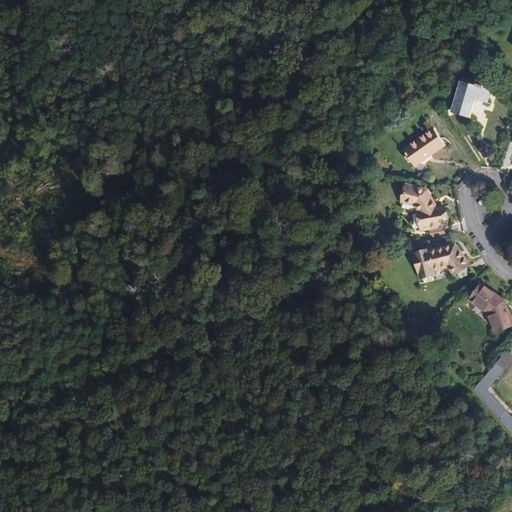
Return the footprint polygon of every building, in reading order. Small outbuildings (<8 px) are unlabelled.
[(491,96),(493,85),(462,77),(455,108),(473,112),(478,93),(491,96)] [(432,127),(401,149),(414,167),(445,145),(432,127)] [(428,183),(408,177),(404,195),(416,197),(420,206),(421,221),(447,218),(445,200),(438,200),(428,183)] [(468,260),(454,238),(412,247),(416,268),(432,265),(432,262),(447,259),(454,269),(468,260)] [(502,298),(480,280),(467,295),(485,310),(492,329),(510,322),(504,305),(499,300),(502,298)] [(511,420),(484,390),(511,354),(511,341),(510,340),(470,391),(511,437),(511,426),(511,425),(511,420)]
